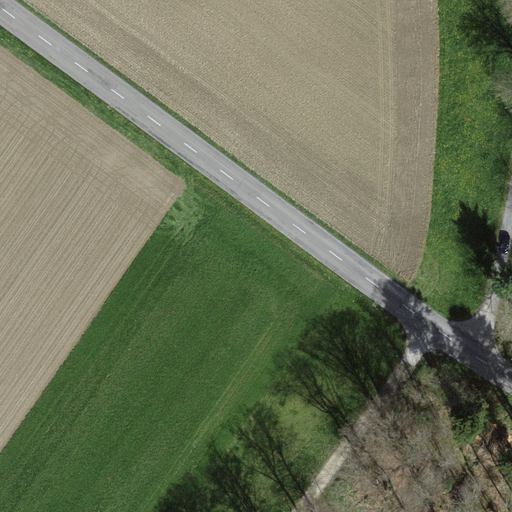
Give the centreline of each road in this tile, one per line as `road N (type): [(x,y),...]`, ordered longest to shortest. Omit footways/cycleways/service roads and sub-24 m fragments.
road 1 (unclassified): [(511,380),(0,8)]
road 2 (track): [(261,511),(401,305)]
road 3 (track): [(471,355),(511,185)]
